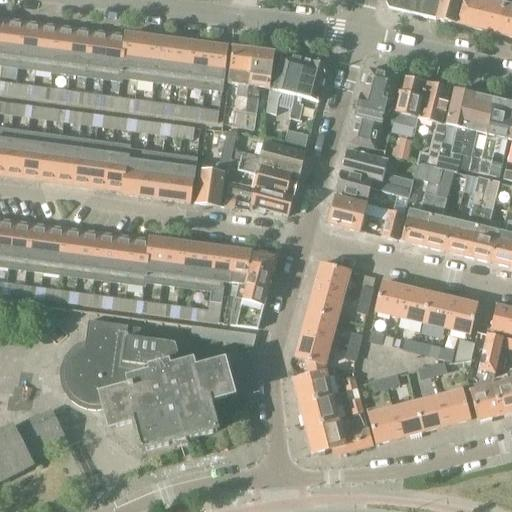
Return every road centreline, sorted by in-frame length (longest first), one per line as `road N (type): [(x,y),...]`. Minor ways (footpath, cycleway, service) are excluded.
road 1 (residential): [(307,242),(165,223),(149,208),(0,187)]
road 2 (residential): [(362,38),(114,0)]
road 3 (residential): [(280,480),(277,366),(307,242)]
road 4 (residential): [(511,444),(407,470),(280,480)]
road 5 (residential): [(307,242),(362,38)]
road 6 (residential): [(307,242),(511,290)]
road 7 (residential): [(126,511),(166,494),(280,480)]
road 8 (residential): [(511,73),(362,38)]
